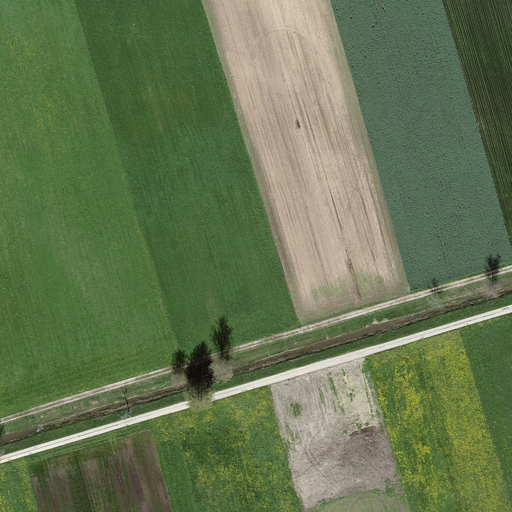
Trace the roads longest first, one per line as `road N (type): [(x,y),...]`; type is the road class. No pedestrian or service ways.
road 1 (track): [(511,267),(0,421)]
road 2 (track): [(511,308),(0,459)]
